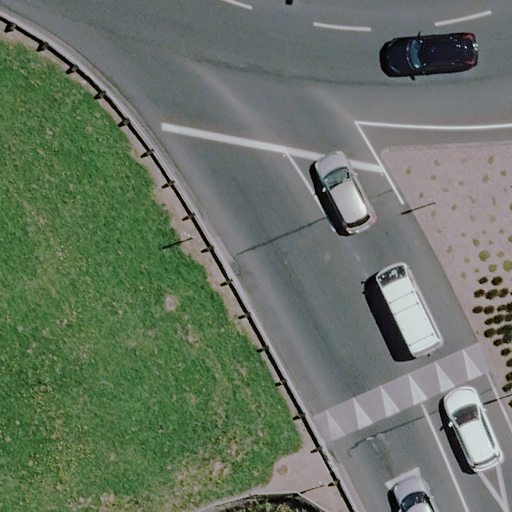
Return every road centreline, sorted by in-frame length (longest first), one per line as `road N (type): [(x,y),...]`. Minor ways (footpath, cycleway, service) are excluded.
road 1 (secondary): [(460,511),(375,299),(186,0)]
road 2 (primary): [(511,6),(440,25),(309,21),(236,0)]
